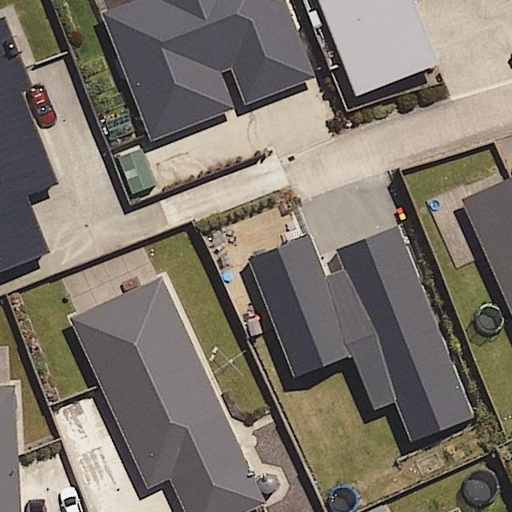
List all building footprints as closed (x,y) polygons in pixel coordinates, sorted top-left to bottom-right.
[(237,105),(222,68),(230,64),(244,102),(315,75),(285,0),(133,0),(104,12),(152,137),(237,105)] [(321,0),(356,92),(438,61),(415,0),(321,0)] [(34,85),(6,15),(0,17),(0,268),(48,249),(26,192),(58,179),(22,90),(34,85)] [(156,185),(146,149),(120,157),(130,193),(156,185)] [(511,176),(466,197),(511,300),(511,176)] [(474,413),(396,224),(319,257),(308,232),(251,256),(299,371),(353,349),(377,405),(398,396),(415,438),(474,413)] [(240,511),(266,501),(163,275),(73,316),(149,484),(171,474),(188,511),(240,511)] [(23,511),(14,384),(0,385),(0,511),(23,511)]
